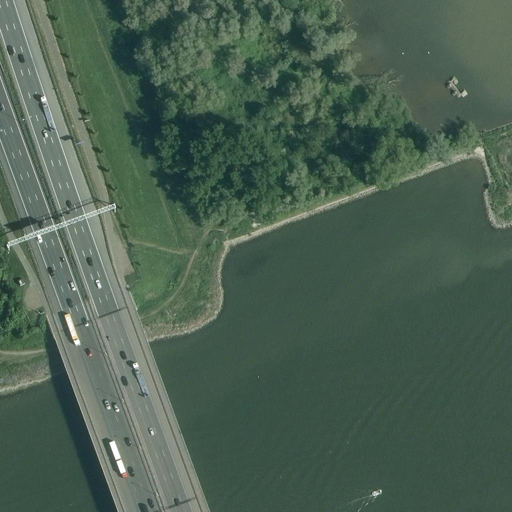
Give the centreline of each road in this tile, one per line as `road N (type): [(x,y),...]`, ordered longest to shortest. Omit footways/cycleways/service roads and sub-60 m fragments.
road 1 (motorway): [(181,511),(2,0)]
road 2 (motorway): [(0,108),(147,511)]
